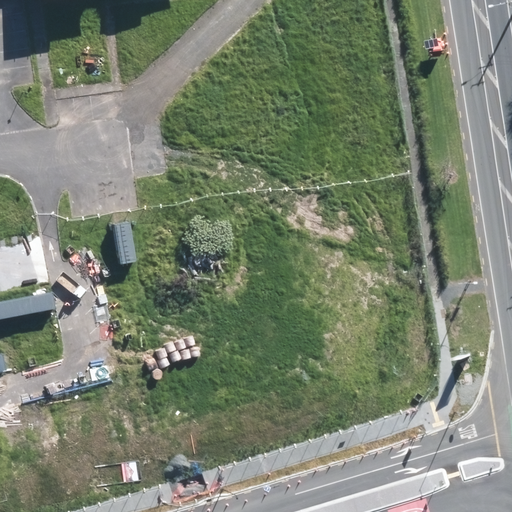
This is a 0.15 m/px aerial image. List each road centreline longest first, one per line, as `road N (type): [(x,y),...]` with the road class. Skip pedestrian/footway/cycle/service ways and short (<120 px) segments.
road 1 (residential): [(240,511),(511,429)]
road 2 (primary): [(480,0),(511,214)]
